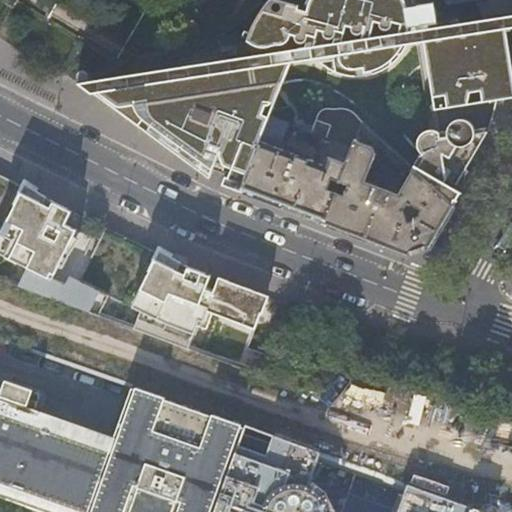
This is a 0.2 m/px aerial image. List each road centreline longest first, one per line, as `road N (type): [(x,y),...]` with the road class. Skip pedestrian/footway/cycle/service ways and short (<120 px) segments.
road 1 (track): [(511,450),(400,427),(350,427),(0,306)]
road 2 (residential): [(0,113),(222,223),(452,308)]
